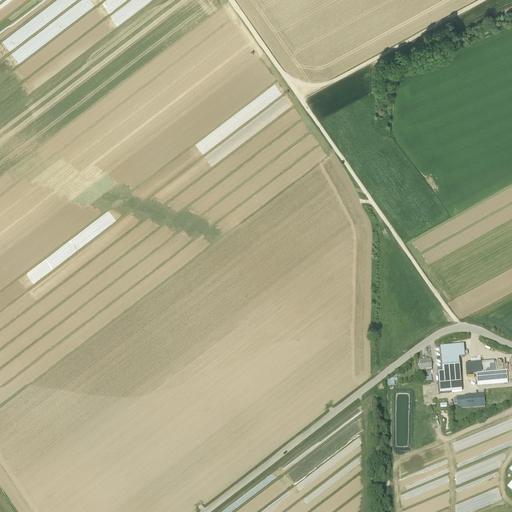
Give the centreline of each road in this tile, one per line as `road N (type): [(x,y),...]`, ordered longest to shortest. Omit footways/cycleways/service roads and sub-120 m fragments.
road 1 (unclassified): [(511,349),(466,330),(439,336),(209,511)]
road 2 (track): [(466,330),(300,97)]
road 3 (track): [(478,0),(300,97)]
